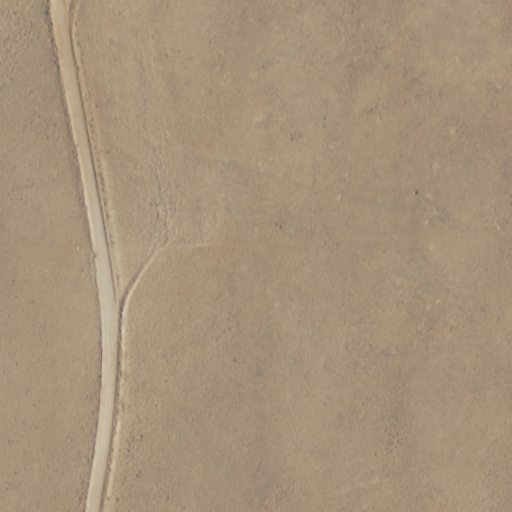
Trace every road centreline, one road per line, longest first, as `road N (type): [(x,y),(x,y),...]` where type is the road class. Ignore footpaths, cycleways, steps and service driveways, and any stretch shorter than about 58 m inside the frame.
road 1 (tertiary): [(57,0),(112,295),(110,397),(92,511)]
road 2 (track): [(511,294),(103,246)]
